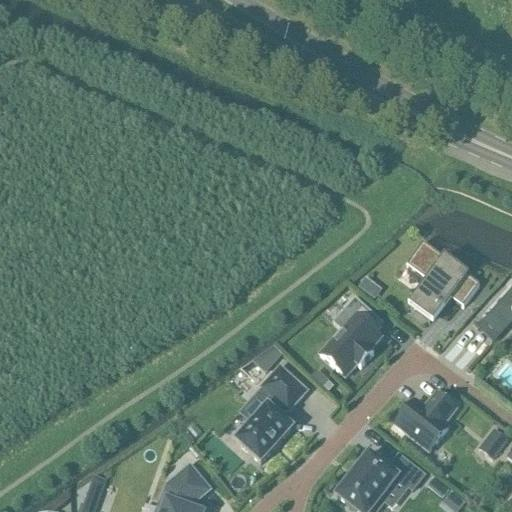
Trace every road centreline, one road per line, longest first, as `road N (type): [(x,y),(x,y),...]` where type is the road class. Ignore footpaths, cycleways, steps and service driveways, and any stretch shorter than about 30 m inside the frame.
road 1 (secondary): [(182,0),(362,97),(463,137)]
road 2 (residential): [(511,423),(415,354),(304,478)]
road 3 (secondary): [(463,137),(240,0)]
road 4 (residential): [(511,87),(329,0)]
